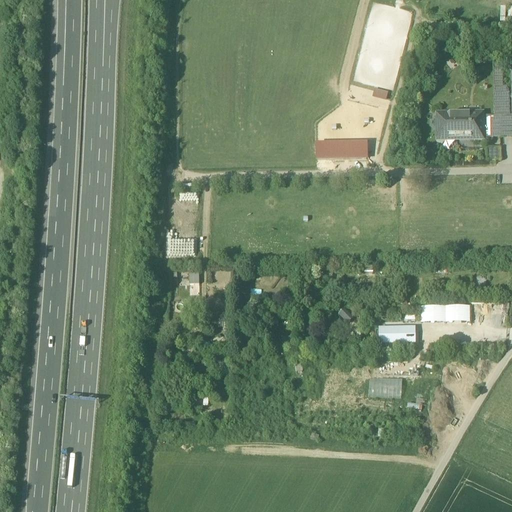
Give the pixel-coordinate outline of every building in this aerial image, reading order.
[(505,66),(493,66),(494,95),(495,95),(496,119),(510,119),(509,96),(507,88),(502,88),(502,73),(505,72),(505,66)] [(482,115),(462,116),(463,118),(449,118),(449,116),(437,116),(438,141),(457,141),(457,138),(470,138),(470,141),(483,140),(482,136),(482,119),(482,115)] [(496,119),(482,119),(482,136),(511,135),(511,118),(510,119),(496,119)] [(317,162),(369,161),(368,145),(316,146),(317,162)] [(500,149),(487,149),(487,161),(501,161),(500,149)] [(344,310),(338,321),(350,327),(355,315),(344,310)] [(453,325),(414,326),(414,346),(454,345),(453,325)] [(414,346),(414,326),(374,326),(373,346),(414,346)] [(403,398),(403,379),(371,379),(371,398),(403,398)]
